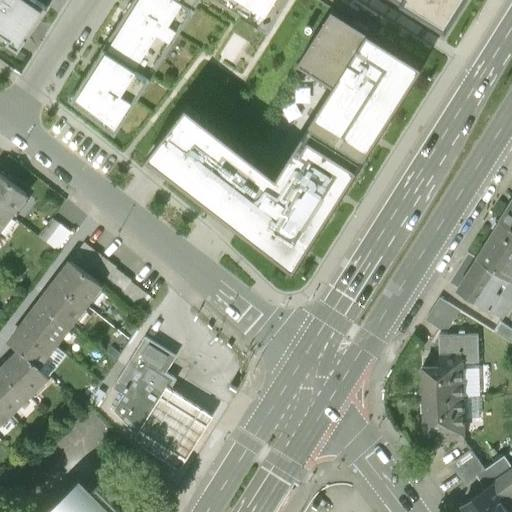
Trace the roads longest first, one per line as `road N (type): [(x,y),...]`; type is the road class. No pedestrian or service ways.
road 1 (primary): [(511,27),(299,364)]
road 2 (tertiary): [(299,364),(243,306),(11,124)]
road 3 (primary): [(328,402),(511,111)]
road 4 (primary): [(299,364),(207,511)]
road 5 (tertiary): [(328,402),(406,511)]
road 6 (primary): [(259,511),(328,402)]
